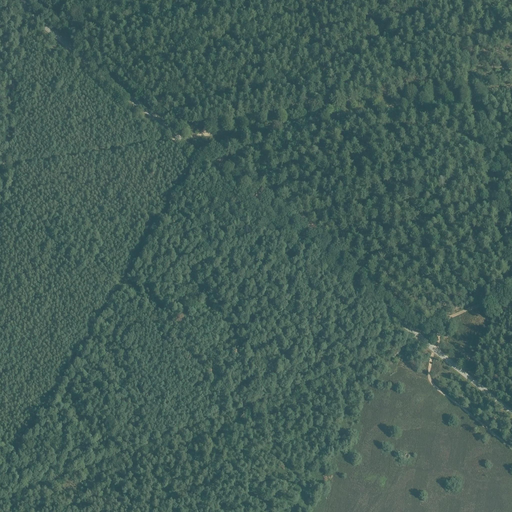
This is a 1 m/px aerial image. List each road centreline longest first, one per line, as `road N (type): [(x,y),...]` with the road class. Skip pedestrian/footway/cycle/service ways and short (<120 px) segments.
road 1 (unclassified): [(511,412),(13,0)]
road 2 (track): [(0,171),(511,86)]
road 3 (track): [(437,324),(424,323),(40,0)]
road 4 (track): [(362,290),(352,313),(356,367),(0,504)]
road 5 (track): [(452,0),(511,290)]
road 6 (track): [(25,9),(0,212)]
road 7 (track): [(437,324),(431,383),(511,448)]
